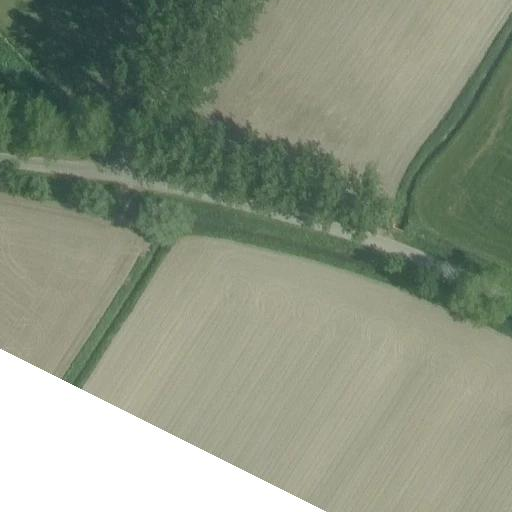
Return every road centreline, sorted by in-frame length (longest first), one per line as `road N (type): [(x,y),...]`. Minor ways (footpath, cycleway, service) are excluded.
road 1 (unclassified): [(117,173),(395,248),(511,301)]
road 2 (unclassified): [(117,173),(223,0)]
